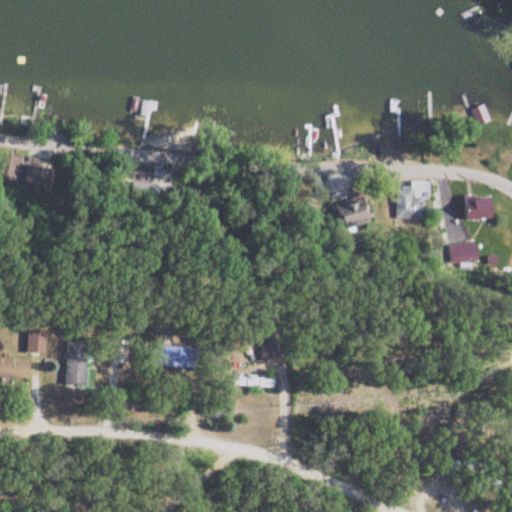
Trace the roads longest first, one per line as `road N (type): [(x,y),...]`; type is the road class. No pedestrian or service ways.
road 1 (residential): [(0,131),(168,168),(429,168),(475,184),(511,212)]
road 2 (residential): [(479,511),(287,427),(152,400),(9,394)]
